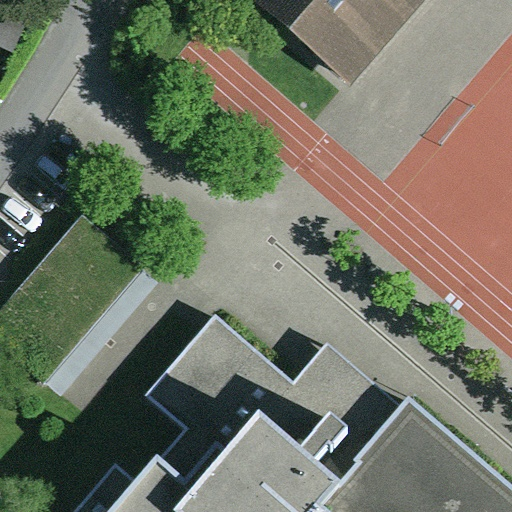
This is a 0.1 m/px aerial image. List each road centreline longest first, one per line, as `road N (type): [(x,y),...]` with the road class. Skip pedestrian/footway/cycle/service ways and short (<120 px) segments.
road 1 (unknown): [(62,51),(168,147),(511,423)]
road 2 (residential): [(0,134),(62,51),(88,0)]
